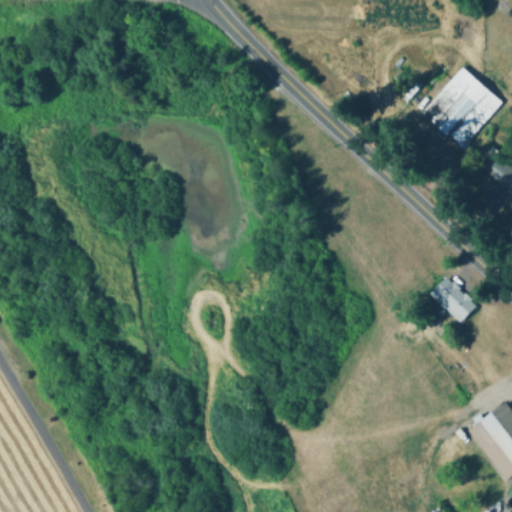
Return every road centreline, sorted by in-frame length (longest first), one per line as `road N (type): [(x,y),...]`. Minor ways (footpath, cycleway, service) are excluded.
road 1 (tertiary): [(511,294),(208,0)]
road 2 (track): [(470,406),(432,447),(420,511)]
